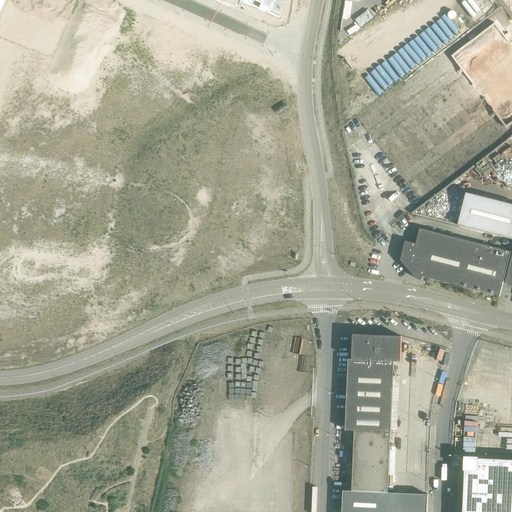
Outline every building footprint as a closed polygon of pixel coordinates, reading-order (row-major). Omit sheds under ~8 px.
[(237,0),(265,12),(279,18),(282,0),(237,0)] [(361,26),(374,16),(368,9),(355,19),(361,26)] [(458,226),(511,239),(511,204),(467,193),(458,226)] [(417,279),(422,280),(423,276),(500,296),(511,251),(420,228),(416,243),(405,241),(401,256),(401,260),(403,263),(417,279)] [(401,362),(402,336),(353,334),(352,359),(348,359),(345,430),(355,431),(352,491),(388,492),(394,361),(401,362)] [(142,402),(136,400),(134,408),(132,408),(130,418),(145,421),(147,410),(148,408),(148,405),(142,403),(142,402)] [(90,443),(84,460),(85,460),(91,444),(107,435),(106,434),(90,443)] [(131,445),(124,444),(123,451),(120,451),(118,461),(133,464),(135,454),(136,451),(137,448),(130,447),(131,445)] [(511,511),(511,459),(465,457),(465,469),(466,469),(463,511),(511,511)] [(14,496),(20,503),(17,504),(20,504),(23,501),(25,503),(22,506),(19,507),(19,508),(23,507),(27,504),(24,500),(30,494),(31,493),(29,490),(28,491),(26,489),(27,488),(24,484),(23,485),(21,482),(10,491),(12,493),(10,494),(13,497),(14,496)] [(92,489),(78,486),(74,505),(88,508),(92,489)] [(352,491),(343,490),(343,493),(342,507),(341,511),(426,511),(427,511),(428,496),(428,494),(388,492),(352,491)]
